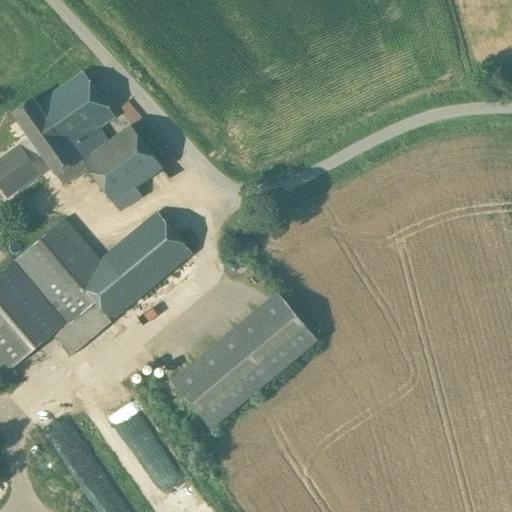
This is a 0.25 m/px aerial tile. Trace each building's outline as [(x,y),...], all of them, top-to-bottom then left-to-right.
[(115,116),(84,72),(38,104),(33,98),(13,112),(63,184),(88,166),(113,200),(136,186),(163,167),(131,125),(108,142),(98,127),(115,116)] [(20,144),(0,157),(0,184),(9,197),(41,174),(20,144)] [(136,186),(113,200),(121,210),(142,196),(136,186)] [(100,260),(76,279),(95,302),(111,321),(193,254),(158,212),(100,260)] [(65,218),(0,273),(0,371),(3,375),(51,334),(67,321),(70,324),(95,302),(76,279),(100,260),(65,218)] [(278,293),(172,380),(212,428),(317,340),(278,293)] [(70,356),(111,321),(95,302),(70,324),(67,321),(51,334),(70,356)]
